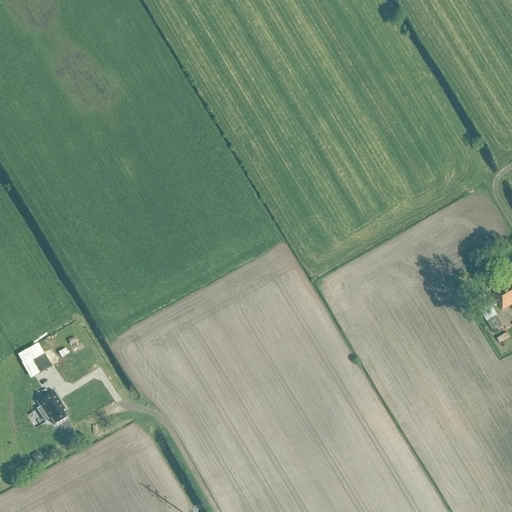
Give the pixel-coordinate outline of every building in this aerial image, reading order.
[(481,270),(473,274),(483,293),(492,289),(481,270)] [(511,283),(493,295),(502,311),(511,305),(511,283)] [(488,300),(485,295),(474,302),(493,333),(504,327),(493,308),(488,300)] [(492,298),(488,300),(493,308),(497,306),(492,298)] [(52,392),(35,403),(39,409),(37,411),(45,423),(50,420),(54,427),(66,419),(62,412),(64,410),(52,392)] [(101,421),(89,428),(92,434),(104,428),(101,421)] [(33,456),(32,456),(33,458),(35,464),(42,460),(40,456),(36,454),(33,456)]
